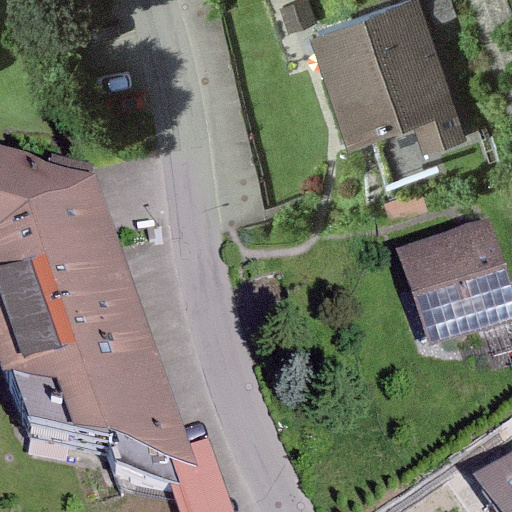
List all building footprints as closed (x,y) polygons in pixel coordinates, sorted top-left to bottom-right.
[(309,0),(295,0),(283,5),(291,27),(316,18),(309,0)] [(426,147),(468,134),(424,0),(393,0),(316,25),(352,135),(416,115),(426,147)] [(452,0),(428,0),(436,22),(458,15),(452,0)] [(108,481),(172,493),(92,264),(102,253),(81,195),(25,185),(0,180),(0,382),(15,425),(94,439),(108,481)] [(423,189),(386,201),(393,219),(430,207),(423,189)] [(400,259),(432,354),(511,326),(511,293),(490,229),(400,259)] [(353,254),(301,272),(314,309),(367,291),(353,254)] [(511,511),(511,464),(479,487),(497,511),(511,511)]
